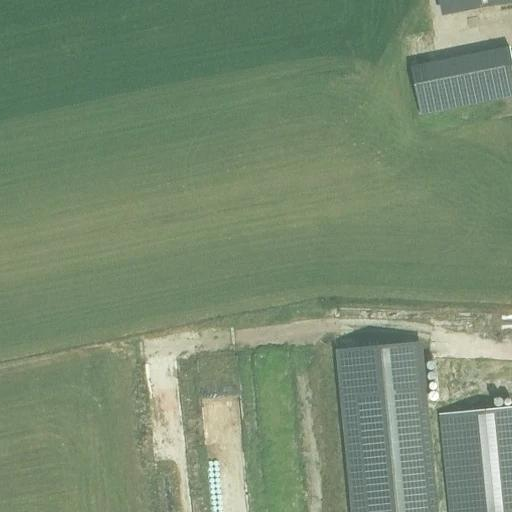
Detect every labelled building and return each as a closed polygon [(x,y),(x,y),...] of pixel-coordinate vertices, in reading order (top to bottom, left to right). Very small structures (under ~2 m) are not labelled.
[(511,0),(448,0),(451,14),(511,2),(511,0)] [(466,90),(511,90),(511,28),(473,28),(473,41),(466,41),(466,90)] [(479,313),(444,314),(446,350),(480,348),(479,313)] [(439,511),(423,342),(336,350),(351,511),(439,511)] [(511,511),(511,407),(441,415),(450,511),(511,511)]
